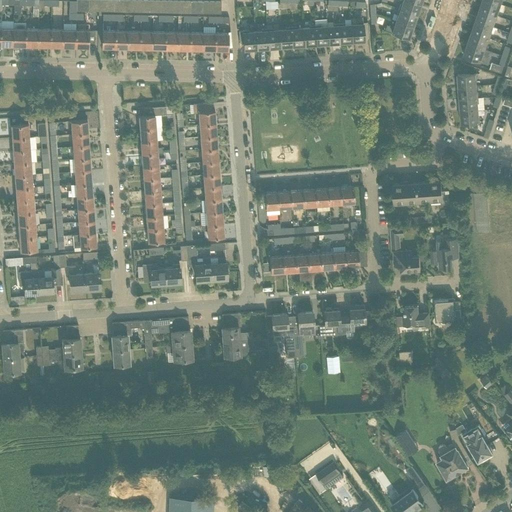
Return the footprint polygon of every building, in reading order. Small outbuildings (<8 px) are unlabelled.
[(38,10),(38,0),(26,0),(26,5),(33,5),(33,16),(38,16),(38,10)] [(51,6),(51,0),(45,0),(38,0),(38,10),(45,10),(45,6),(51,6)] [(417,15),(421,4),(410,0),(403,0),(402,4),(401,3),(399,9),(417,15)] [(497,9),(499,3),(489,0),(482,0),(479,9),(497,15),(499,10),(497,9)] [(413,26),(417,15),(399,9),(397,15),(398,15),(396,20),(413,26)] [(495,20),(497,15),(479,9),(475,20),(491,26),(493,20),(495,20)] [(409,38),(413,26),(396,20),(394,27),(386,24),(385,29),(390,31),(409,38)] [(489,32),(491,26),(475,20),(471,32),(489,38),(491,32),(489,32)] [(364,41),(363,26),(363,22),(358,22),(358,24),(351,24),(352,42),(364,41)] [(352,42),(351,24),(345,25),(345,23),(339,24),(340,43),(352,42)] [(340,43),(339,24),(333,24),(334,26),(327,26),(328,43),(340,43)] [(316,44),(315,25),(309,26),(309,28),(303,28),(304,45),(316,44)] [(328,43),(327,26),(321,27),(321,25),(315,25),(316,44),(328,43)] [(202,32),(202,50),(215,50),(215,32),(215,26),(203,26),(203,32),(202,32)] [(292,46),(291,27),(285,28),(286,29),(279,30),(280,47),(292,46)] [(304,45),(303,28),(297,28),(297,27),(291,27),(292,46),(304,45)] [(13,46),(13,28),(0,28),(0,45),(13,46)] [(25,46),(25,28),(13,28),(13,46),(25,46)] [(38,46),(38,29),(25,28),(25,46),(38,46)] [(50,46),(50,29),(38,29),(38,46),(50,46)] [(63,47),(63,29),(50,29),(50,46),(63,47)] [(75,47),(75,29),(63,29),(63,47),(75,47)] [(95,30),(88,30),(75,29),(75,47),(88,47),(88,42),(94,42),(95,30)] [(280,47),(279,30),(273,30),(273,29),(267,29),(267,31),(268,48),(280,47)] [(115,48),(115,30),(102,30),(102,48),(115,48)] [(127,48),(128,30),(115,30),(115,48),(127,48)] [(140,48),(140,31),(128,30),(127,48),(140,48)] [(256,49),(255,32),(249,32),(248,30),(239,31),(239,43),(243,42),(244,50),(256,49)] [(152,49),(153,31),(140,31),(140,48),(152,49)] [(165,49),(165,31),(153,31),(152,49),(165,49)] [(177,49),(177,32),(165,31),(165,49),(177,49)] [(268,48),(267,31),(255,32),(256,49),(268,48)] [(190,49),(190,32),(177,32),(177,49),(190,49)] [(202,50),(202,32),(190,32),(190,49),(202,50)] [(227,50),(228,40),(228,33),(215,32),(215,50),(227,50)] [(487,43),(489,38),(471,32),(467,43),(483,49),(485,42),(487,43)] [(481,55),(483,49),(467,43),(463,55),(481,61),(483,55),(481,55)] [(507,56),(510,48),(505,46),(502,55),(507,56)] [(500,60),(499,64),(504,66),(507,56),(502,55),(500,60)] [(476,73),(467,74),(457,74),(458,87),(475,86),(475,79),(476,79),(476,73)] [(503,77),(498,75),(495,84),(500,86),(503,77)] [(497,95),(500,86),(495,84),(492,93),(497,95)] [(475,86),(458,87),(459,99),(478,97),(477,92),(476,92),(475,86)] [(478,103),(478,97),(459,99),(460,111),(477,109),(476,103),(478,103)] [(211,110),(211,102),(198,103),(199,124),(216,123),(215,110),(211,110)] [(155,127),(155,115),(173,114),(172,105),(144,107),(144,115),(138,116),(139,129),(155,127)] [(480,121),(480,115),(477,115),(477,109),(460,111),(461,123),(480,121)] [(87,119),(71,121),(72,134),(88,132),(87,119)] [(46,135),(45,122),(37,123),(38,136),(40,136),(46,135)] [(216,135),(216,123),(199,124),(200,137),(216,135)] [(29,137),(28,124),(10,125),(11,138),(29,137)] [(156,140),(155,127),(139,129),(140,141),(156,140)] [(89,145),(88,132),(72,134),(73,146),(89,145)] [(217,148),(216,135),(200,137),(201,149),(217,148)] [(30,149),(29,137),(11,138),(12,150),(30,149)] [(157,148),(156,140),(140,141),(141,154),(157,152),(162,152),(161,147),(157,148)] [(89,145),(73,146),(74,159),(90,157),(89,145)] [(218,161),(217,148),(201,149),(202,162),(218,161)] [(31,162),(30,149),(12,150),(13,163),(31,162)] [(158,165),(157,152),(141,154),(142,166),(158,165)] [(91,170),(90,157),(74,159),(75,171),(91,170)] [(219,173),(218,161),(202,162),(203,174),(219,173)] [(32,174),(31,162),(13,163),(14,175),(32,174)] [(159,177),(158,165),(142,166),(143,179),(159,177)] [(92,183),(91,170),(75,171),(75,184),(92,183)] [(220,186),(219,173),(203,174),(204,187),(220,186)] [(33,186),(32,174),(14,175),(15,188),(33,186)] [(160,190),(159,177),(143,179),(144,191),(160,190)] [(441,185),(441,180),(431,181),(431,179),(426,180),(426,181),(417,182),(418,202),(443,200),(442,199),(448,198),(448,199),(449,199),(447,183),(447,184),(441,185)] [(418,202),(417,182),(408,183),(407,181),(402,182),(402,183),(392,184),(394,203),(418,202)] [(93,195),(92,183),(75,184),(76,196),(93,195)] [(33,186),(15,188),(16,195),(16,200),(33,199),(33,191),(37,191),(37,186),(33,186)] [(221,198),(220,186),(204,187),(205,199),(221,198)] [(353,186),(340,187),(341,203),(354,202),(353,186)] [(341,203),(340,187),(328,188),(329,204),(341,203)] [(316,205),(315,188),(303,189),(304,206),(316,205)] [(329,204),(328,188),(315,188),(316,205),(329,204)] [(304,206),(303,189),(290,190),(291,206),(304,206)] [(161,202),(160,190),(144,191),(145,204),(161,202)] [(291,206),(290,190),(277,191),(279,207),(291,206)] [(279,207),(277,191),(265,192),(266,208),(266,213),(279,212),(279,207)] [(489,229),(487,201),(486,191),(466,193),(469,231),(489,229)] [(93,208),(93,195),(76,196),(77,209),(93,208)] [(222,211),(221,198),(205,199),(206,212),(222,211)] [(34,211),(33,199),(16,200),(17,213),(34,211)] [(162,215),(161,202),(145,204),(146,216),(162,215)] [(94,220),(93,208),(77,209),(78,221),(94,220)] [(35,224),(34,211),(17,213),(18,225),(35,224)] [(223,223),(222,211),(206,212),(207,224),(223,223)] [(181,226),(180,214),(174,214),(175,219),(171,220),(172,227),(175,227),(181,226)] [(162,215),(146,216),(147,229),(163,228),(162,215)] [(432,216),(419,217),(420,222),(424,222),(424,224),(432,224),(431,221),(432,221),(432,216)] [(95,233),(94,220),(78,221),(79,234),(95,233)] [(223,223),(207,224),(202,225),(202,230),(207,230),(208,237),(224,236),(223,223)] [(36,236),(35,224),(18,225),(19,238),(36,236)] [(280,228),(280,224),(267,225),(268,235),(280,234),(280,228)] [(401,226),(390,227),(391,242),(391,241),(399,241),(399,236),(404,236),(403,226),(401,226)] [(163,228),(147,229),(148,242),(164,240),(163,228)] [(95,233),(79,234),(73,234),(74,247),(80,247),(96,246),(95,233)] [(37,249),(36,236),(19,238),(20,250),(37,249)] [(458,257),(457,244),(457,238),(443,239),(444,248),(433,248),(433,251),(430,251),(430,252),(431,262),(437,262),(437,260),(439,260),(439,268),(453,267),(452,257),(458,257)] [(211,279),(210,258),(203,259),(203,260),(197,261),(195,244),(186,245),(187,260),(188,266),(195,265),(196,280),(211,279)] [(358,250),(348,250),(345,251),(346,267),(359,266),(358,250)] [(420,269),(419,257),(419,255),(412,256),(412,250),(393,251),(394,266),(400,266),(400,271),(412,270),(412,272),(417,271),(417,269),(420,269)] [(346,267),(345,251),(332,252),(334,268),(346,267)] [(334,268),(332,252),(320,253),(321,269),(334,268)] [(308,270),(307,253),(295,254),(296,271),(308,270)] [(321,269),(320,253),(307,253),(308,270),(321,269)] [(61,274),(60,268),(59,268),(58,254),(53,255),(54,268),(52,268),(52,276),(44,276),(44,270),(37,270),(39,292),(53,291),(53,285),(61,284),(61,274)] [(296,271),(295,254),(282,255),(283,272),(296,271)] [(283,272),(282,255),(269,256),(270,273),(283,272)] [(225,257),(217,257),(210,258),(211,279),(227,278),(225,257)] [(98,263),(92,264),(93,272),(84,273),(85,289),(100,288),(98,263)] [(166,283),(165,268),(157,268),(157,263),(143,264),(144,277),(150,276),(151,284),(166,283)] [(180,282),(180,272),(179,263),(172,264),(172,267),(165,268),(166,283),(180,282)] [(85,289),(84,273),(75,274),(75,265),(69,265),(71,290),(85,289)] [(31,270),(18,271),(19,285),(24,285),(25,293),(39,292),(37,270),(31,270)] [(452,319),(456,319),(457,327),(458,329),(458,330),(459,331),(460,332),(461,333),(462,333),(463,333),(464,333),(464,327),(463,316),(461,316),(461,311),(460,301),(454,302),(454,299),(433,300),(433,302),(435,302),(435,310),(436,320),(440,320),(440,321),(441,322),(442,323),(443,323),(444,323),(445,323),(446,323),(447,322),(447,321),(448,321),(448,320),(448,319),(452,319)] [(349,311),(344,312),(345,331),(346,336),(354,336),(353,322),(355,322),(361,322),(365,321),(364,310),(364,304),(354,305),(355,311),(349,311)] [(404,316),(402,316),(396,316),(397,326),(413,325),(413,329),(430,328),(429,313),(418,313),(418,305),(404,306),(404,316)] [(345,331),(344,312),(339,312),(339,309),(332,310),(332,308),(326,309),(326,310),(324,310),(324,320),(325,324),(331,324),(332,329),(335,332),(339,332),(345,331)] [(298,315),(292,316),(293,334),(295,347),(303,346),(302,334),(314,334),(313,325),(313,321),(312,311),(297,312),(298,315)] [(234,320),(233,313),(222,314),(222,321),(234,320)] [(239,332),(238,326),(237,313),(233,313),(234,320),(222,321),(223,327),(222,327),(223,341),(252,339),(252,334),(247,334),(247,332),(239,332)] [(286,313),(271,314),(272,328),(273,336),(285,335),(287,357),(295,356),(295,347),(293,334),(292,316),(287,316),(286,313)] [(189,329),(188,323),(176,324),(175,317),(157,319),(157,320),(150,321),(151,333),(171,332),(172,345),(191,344),(190,329),(189,329)] [(150,319),(143,320),(145,347),(146,347),(152,347),(152,340),(151,333),(150,321),(150,319)] [(128,348),(127,334),(131,334),(131,328),(139,327),(139,320),(124,321),(124,328),(112,329),(113,335),(112,335),(113,350),(128,348)] [(3,343),(2,343),(3,358),(24,356),(23,346),(23,342),(23,334),(22,329),(14,329),(15,336),(3,337),(3,343)] [(81,352),(80,337),(79,338),(78,331),(66,332),(67,338),(62,339),(62,347),(55,348),(55,354),(81,352)] [(268,348),(267,343),(267,338),(252,339),(223,341),(224,356),(246,354),(248,350),(268,348)] [(192,358),(191,344),(172,345),(165,346),(166,352),(173,352),(173,360),(192,358)] [(129,363),(128,353),(128,348),(113,350),(114,364),(129,363)] [(81,352),(55,354),(54,354),(55,361),(63,360),(64,368),(82,366),(81,352)] [(20,371),(19,363),(24,362),(24,356),(3,358),(4,372),(20,371)] [(459,435),(459,436),(466,431),(461,423),(448,432),(453,439),(459,435)] [(491,452),(482,437),(485,435),(479,424),(462,435),(467,445),(469,444),(478,460),(491,452)] [(406,429),(396,436),(404,449),(415,442),(406,429)] [(462,457),(468,454),(459,439),(446,446),(446,445),(444,444),(443,444),(442,444),(440,445),(439,445),(438,447),(438,448),(438,449),(439,451),(443,458),(437,461),(447,478),(449,477),(450,479),(454,476),(453,474),(455,473),(456,473),(462,470),(461,470),(468,466),(462,457)] [(411,465),(406,469),(416,482),(417,484),(423,480),(411,465)] [(339,470),(322,482),(326,488),(328,487),(343,476),(341,473),(339,470)] [(392,502),(391,503),(391,504),(392,503),(397,509),(396,510),(397,511),(409,511),(424,502),(423,501),(422,502),(419,498),(420,497),(420,496),(418,494),(413,487),(411,488),(392,502)] [(167,496),(166,511),(212,511),(213,497),(167,496)] [(248,511),(254,511),(256,510),(242,500),(238,505),(248,511)] [(377,511),(369,500),(367,502),(368,502),(360,507),(361,509),(362,511),(363,511),(377,511)]
